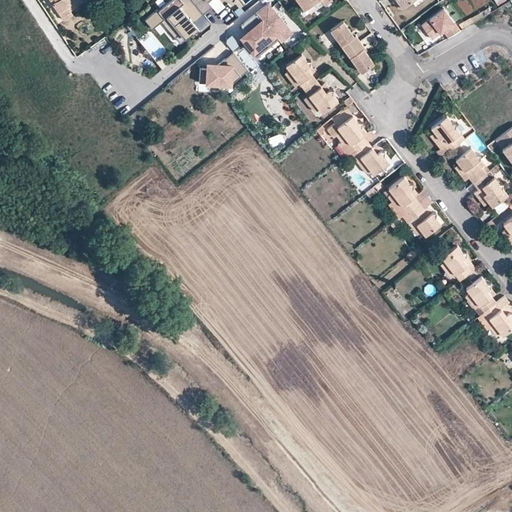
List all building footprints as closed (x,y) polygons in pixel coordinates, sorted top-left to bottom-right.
[(51,0),(60,13),(69,7),(66,3),(70,0),(51,0)] [(202,13),(191,0),(169,0),(158,10),(157,9),(144,19),(152,28),(160,21),(168,14),(174,22),(170,26),(177,34),(175,35),(180,41),(192,31),(191,29),(196,25),(193,21),(202,13)] [(191,0),(202,13),(211,6),(207,0),(206,0),(191,0)] [(319,0),(313,0),(302,8),(298,3),(293,6),(300,16),(321,2),(319,0)] [(410,0),(393,0),(399,8),(410,0)] [(276,36),(279,40),(291,30),(267,1),(239,23),(245,30),(241,33),(245,37),(243,39),(252,50),(273,32),(276,36)] [(69,7),(60,13),(64,18),(72,12),(69,7)] [(460,32),(446,10),(423,25),(432,40),(444,32),(449,40),(460,32)] [(174,22),(168,14),(160,21),(178,43),(180,41),(175,35),(177,34),(170,26),(174,22)] [(348,52),(359,67),(372,58),(361,43),(363,42),(354,30),(352,31),(341,16),(329,25),(349,51),(348,52)] [(129,18),(125,21),(130,27),(134,24),(129,18)] [(276,36),(273,32),(252,50),(255,53),(276,36)] [(315,60),(322,54),(307,35),(299,41),(315,60)] [(229,81),(247,67),(232,49),(224,57),(204,56),(204,64),(199,64),(197,78),(229,81)] [(302,85),(315,76),(310,70),(306,64),(309,61),(309,57),(305,57),(300,49),(284,61),(288,66),(284,69),(289,76),(297,71),(301,76),(298,79),(302,85)] [(297,71),(289,76),(293,82),(298,79),(301,76),(297,71)] [(315,76),(302,85),(307,91),(311,89),(315,95),(308,100),(313,107),(318,104),(321,108),(337,97),(332,90),(332,86),(328,85),(324,88),(319,82),(315,76)] [(319,82),(324,88),(328,85),(323,79),(319,82)] [(308,100),(315,95),(311,89),(307,91),(303,94),(308,100)] [(345,105),(330,117),(334,122),(337,126),(352,114),(345,105)] [(357,121),(352,114),(337,126),(334,122),(327,128),(333,137),(335,135),(340,141),(348,135),(353,141),(349,144),(354,150),(367,140),(362,134),(365,131),(361,125),(361,121),(357,121)] [(447,150),(460,140),(456,135),(451,128),(455,125),(455,122),(451,121),(446,115),(430,127),(433,132),(429,135),(434,141),(441,136),(446,142),(443,145),(447,150)] [(511,124),(495,137),(493,139),(500,147),(511,163),(511,124)] [(451,128),(456,135),(460,132),(455,125),(451,128)] [(365,131),(362,134),(367,140),(374,134),(369,128),(365,131)] [(348,135),(340,141),(345,147),(349,144),(353,141),(348,135)] [(441,136),(434,141),(439,148),(443,145),(446,142),(441,136)] [(367,140),(354,150),(359,156),(362,153),(366,159),(359,165),(365,172),(369,169),(372,173),(389,161),(384,154),(383,150),(379,149),(376,152),(371,146),(367,140)] [(472,182),(484,173),(483,171),(475,161),(479,158),(479,154),(475,153),(470,147),(454,159),(458,163),(454,167),(459,173),(466,168),(471,174),(468,176),(472,182)] [(359,165),(366,159),(362,153),(359,156),(355,159),(359,165)] [(475,161),(483,171),(487,168),(479,158),(475,161)] [(466,168),(459,173),(464,179),(468,176),(471,174),(466,168)] [(484,173),(472,182),(477,189),(481,186),(485,191),(478,197),(483,205),(488,201),(491,206),(506,193),(502,187),(502,183),(498,182),(494,185),(489,179),(484,173)] [(405,211),(418,201),(413,195),(409,189),(413,187),(412,183),(408,182),(403,175),(387,187),(391,192),(387,196),(392,203),(400,197),(404,202),(401,205),(405,211)] [(489,179),(494,185),(498,182),(493,176),(489,179)] [(478,197),(485,191),(481,186),(477,189),(473,192),(478,197)] [(417,193),(413,195),(418,201),(425,195),(421,189),(417,193)] [(425,195),(418,201),(423,207),(426,205),(430,202),(425,195)] [(400,197),(392,203),(396,208),(401,205),(404,202),(400,197)] [(418,201),(405,211),(410,217),(413,214),(418,221),(410,227),(416,234),(420,230),(424,235),(439,222),(435,216),(435,212),(431,211),(427,213),(423,207),(418,201)] [(423,207),(427,213),(431,211),(426,205),(423,207)] [(410,227),(418,221),(413,214),(410,217),(406,221),(410,227)] [(511,215),(502,223),(505,228),(501,231),(507,238),(511,233),(511,215)] [(459,279),(475,267),(465,255),(465,251),(461,251),(456,244),(440,256),(444,260),(440,264),(445,271),(453,265),(457,270),(454,273),(459,279)] [(453,265),(445,271),(449,276),(454,273),(457,270),(453,265)] [(483,311),(495,301),(491,295),(486,289),(490,287),(490,282),(486,282),(480,275),(465,287),(469,293),(465,296),(470,303),(477,297),(482,303),(479,305),(483,311)] [(486,289),(491,295),(495,293),(490,287),(486,289)] [(503,294),(495,301),(500,307),(504,305),(508,301),(503,294)] [(477,297),(470,303),(474,308),(479,305),(482,303),(477,297)] [(495,301),(483,311),(488,317),(491,315),(496,320),(488,327),(494,334),(498,330),(502,335),(511,326),(511,315),(511,313),(511,311),(509,311),(506,313),(500,307),(495,301)] [(500,307),(506,313),(509,311),(504,305),(500,307)] [(488,327),(496,320),(491,315),(488,317),(483,321),(488,327)]
